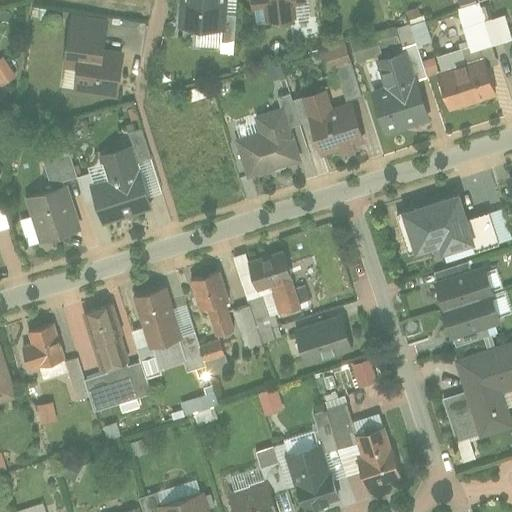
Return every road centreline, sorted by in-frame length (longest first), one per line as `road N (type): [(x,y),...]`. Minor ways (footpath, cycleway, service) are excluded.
road 1 (residential): [(412,511),(449,500),(348,186)]
road 2 (residential): [(0,296),(348,186)]
road 3 (residential): [(348,186),(511,134)]
